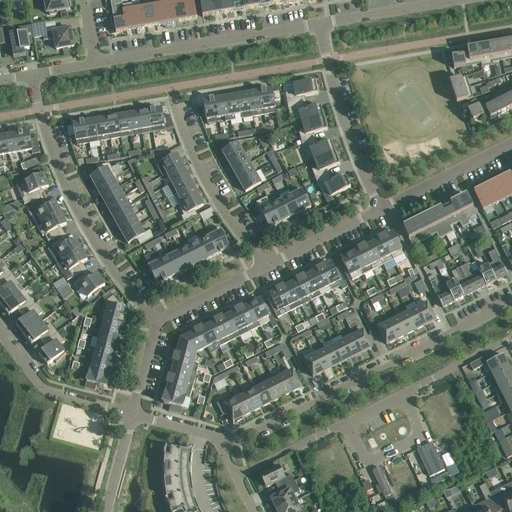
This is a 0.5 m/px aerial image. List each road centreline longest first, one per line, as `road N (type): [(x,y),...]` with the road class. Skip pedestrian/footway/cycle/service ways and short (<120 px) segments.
road 1 (residential): [(221,442),(511,303)]
road 2 (residential): [(156,323),(88,233),(32,76)]
road 3 (residential): [(320,25),(95,66)]
road 4 (residential): [(320,25),(343,121),(380,209)]
road 5 (residential): [(178,121),(214,196),(266,267)]
road 6 (residential): [(0,330),(44,389),(132,414)]
road 7 (residential): [(347,421),(366,463),(420,439),(400,395)]
road 8 (residential): [(511,146),(380,209)]
road 9 (residential): [(453,1),(320,25)]
road 10 (residential): [(380,209),(266,267)]
road 11 (residential): [(511,338),(400,395)]
road 12 (residential): [(347,421),(237,479)]
road 13 (residential): [(266,267),(156,323)]
